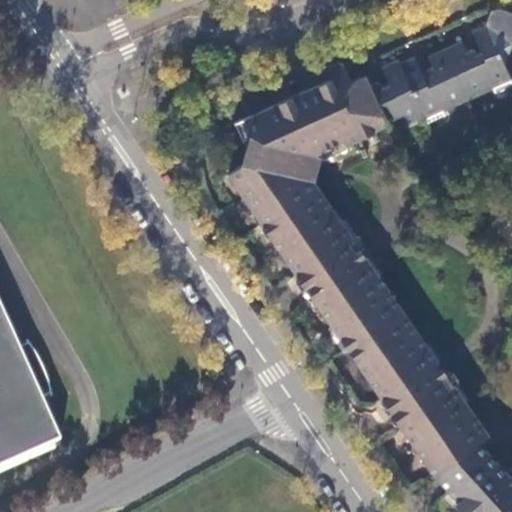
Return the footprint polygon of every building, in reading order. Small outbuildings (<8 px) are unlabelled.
[(475,29),(472,31),(481,51),(476,53),(472,51),(470,50),(466,52),(462,43),(446,50),(467,97),(491,86),(494,93),(511,85),(511,82),(504,64),(511,43),(511,10),(501,6),(492,11),(489,21),(475,29)] [(442,108),(467,97),(446,50),(428,58),(433,67),(428,70),(426,73),(426,76),(423,77),(414,57),(399,64),(423,115),(427,123),(445,114),(442,108)] [(373,84),(370,86),(387,123),(403,114),(407,123),(423,115),(399,64),(397,59),(382,67),(389,83),(381,86),(380,84),(377,84),(373,84)] [(370,86),(365,76),(351,82),(342,64),(337,63),(331,66),(329,73),(331,78),(237,123),(236,120),(233,122),(234,124),(241,136),(249,138),(241,161),(243,165),(227,175),(262,225),(317,188),(308,175),(309,170),(316,172),(321,156),(387,125),(387,123),(370,86)] [(482,132),(488,145),(494,142),(489,129),(482,132)] [(440,152),(445,164),(452,161),(447,148),(440,152)] [(432,155),(438,168),(445,165),(445,164),(440,152),(432,155)] [(348,350),(403,312),(380,278),(383,275),(372,259),(368,262),(351,238),(356,234),(345,219),(341,222),(317,188),(262,225),(296,275),(295,276),(312,301),(314,299),(348,350)] [(0,467),(62,439),(43,397),(52,393),(50,383),(48,377),(43,365),(38,355),(30,343),(20,347),(0,303),(0,467)] [(438,471),(478,444),(488,437),(464,402),(467,399),(457,384),(453,386),(436,362),(441,360),(430,343),(426,347),(403,312),(348,350),(382,399),(380,400),(398,425),(400,424),(433,475),(438,471)] [(511,511),(511,469),(507,475),(478,444),(438,471),(458,493),(454,497),(467,511),(511,511)]
